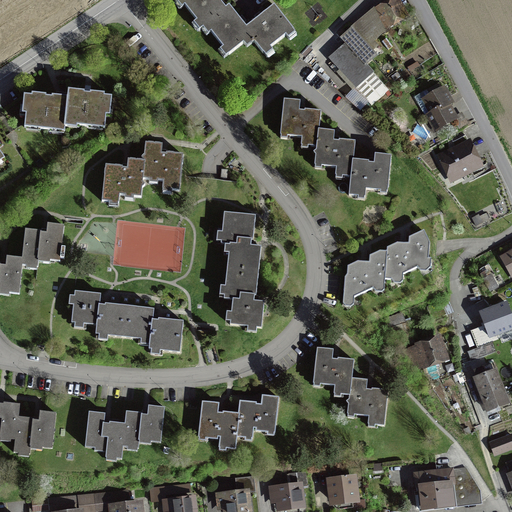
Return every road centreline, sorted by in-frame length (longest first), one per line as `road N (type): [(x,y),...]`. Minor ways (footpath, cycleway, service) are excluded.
road 1 (residential): [(122,0),(302,221),(316,268),(308,305),(257,358),(184,376),(90,372),(0,352)]
road 2 (unclassified): [(415,0),(511,185)]
road 3 (residential): [(119,0),(0,80)]
